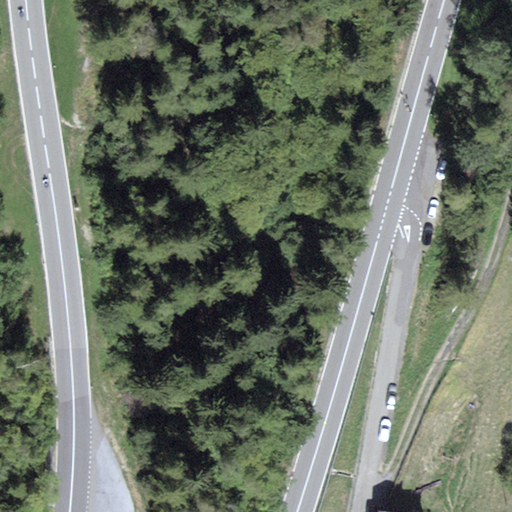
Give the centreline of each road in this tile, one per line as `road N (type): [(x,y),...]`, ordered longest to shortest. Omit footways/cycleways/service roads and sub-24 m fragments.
road 1 (secondary): [(26,0),(69,326),(70,511)]
road 2 (track): [(366,494),(395,474),(511,205)]
road 3 (residential): [(388,199),(411,216),(411,244),(363,511)]
road 4 (secondary): [(298,511),(388,199)]
road 5 (secondary): [(388,199),(444,0)]
